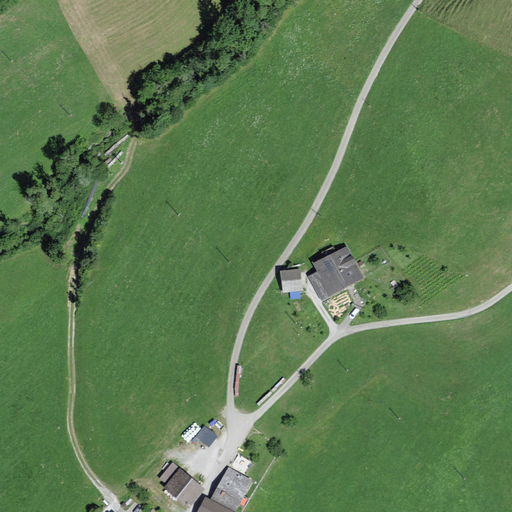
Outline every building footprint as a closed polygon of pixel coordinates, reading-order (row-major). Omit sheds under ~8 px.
[(314,267),(326,294),(362,279),(351,251),(314,267)] [(286,266),(286,294),(304,294),(304,266),(286,266)] [(197,435),(210,445),(219,433),(205,424),(197,435)] [(174,467),(160,488),(187,507),(202,486),(174,467)] [(236,511),(253,481),(227,468),(210,500),(206,497),(197,511),(236,511)]
